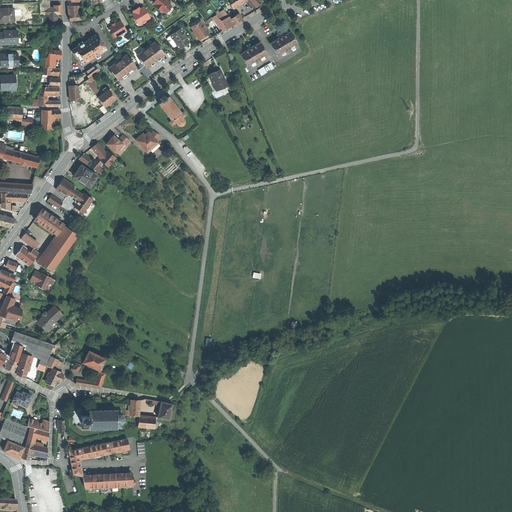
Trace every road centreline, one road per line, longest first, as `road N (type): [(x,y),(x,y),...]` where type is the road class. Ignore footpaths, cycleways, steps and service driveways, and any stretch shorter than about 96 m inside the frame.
road 1 (secondary): [(77,148),(153,85),(297,0)]
road 2 (secondary): [(0,256),(77,148)]
road 3 (track): [(395,511),(278,464)]
